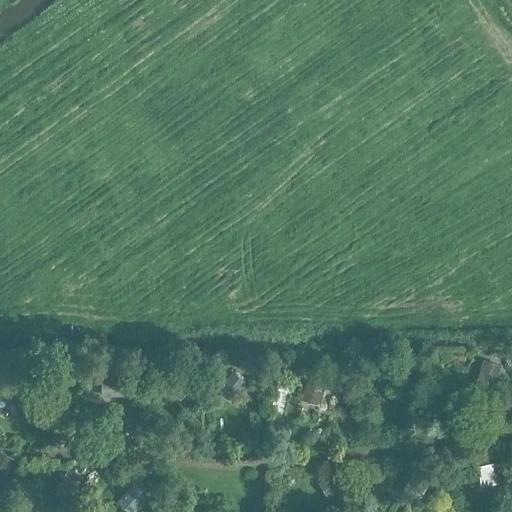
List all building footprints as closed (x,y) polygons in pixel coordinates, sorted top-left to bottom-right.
[(502,363),(482,358),(476,381),(496,386),(502,363)] [(194,380),(178,366),(164,382),(180,396),(194,380)] [(413,379),(392,370),(384,390),(405,399),(413,379)] [(256,386),(240,372),(226,388),(242,402),(256,386)] [(98,375),(98,393),(127,393),(127,375),(98,375)] [(43,391),(30,381),(17,400),(29,409),(43,391)] [(329,384),(308,381),(305,402),(325,405),(329,384)] [(3,454),(0,457),(0,483),(1,484),(15,462),(3,454)] [(479,464),(480,484),(498,484),(498,463),(479,464)] [(64,466),(51,486),(78,503),(91,484),(64,466)] [(433,476),(416,466),(403,489),(420,499),(433,476)] [(135,483),(117,505),(125,511),(137,511),(151,496),(135,483)]
